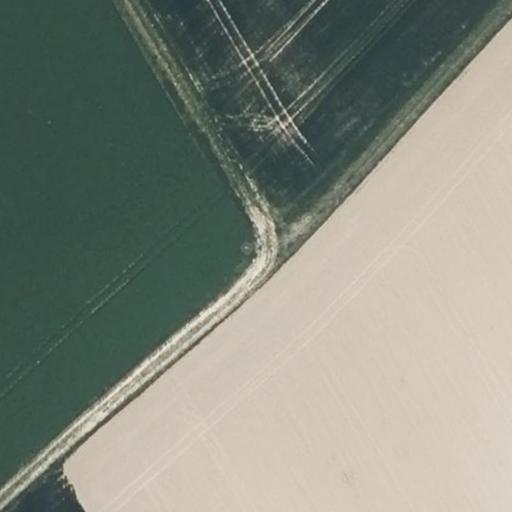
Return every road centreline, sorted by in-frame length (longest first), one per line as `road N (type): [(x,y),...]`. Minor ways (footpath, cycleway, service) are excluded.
road 1 (track): [(492,0),(265,233),(0,482)]
road 2 (track): [(265,233),(132,0)]
